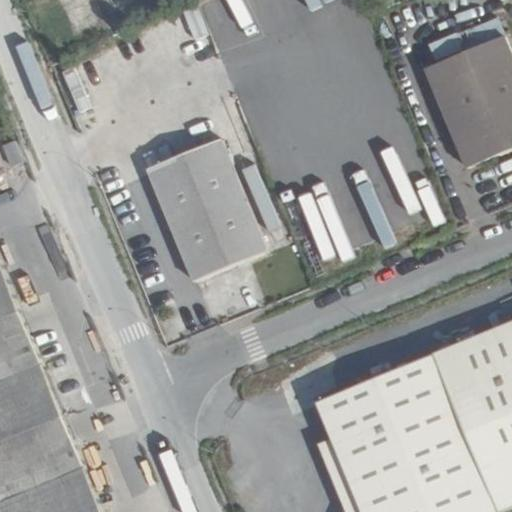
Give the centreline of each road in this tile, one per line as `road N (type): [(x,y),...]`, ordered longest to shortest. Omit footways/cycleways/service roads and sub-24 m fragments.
road 1 (residential): [(169,411),(0,0)]
road 2 (residential): [(169,411),(511,262)]
